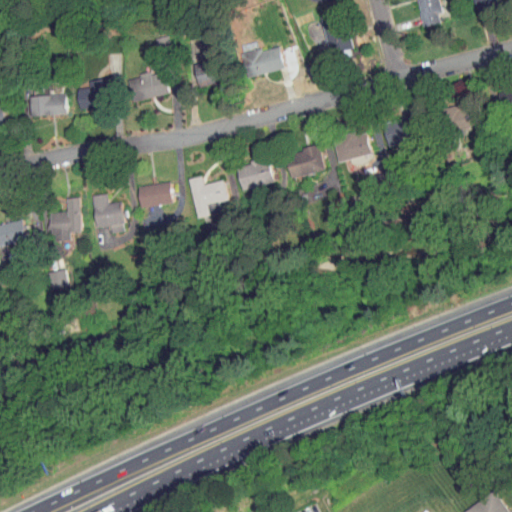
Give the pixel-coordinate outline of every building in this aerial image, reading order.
[(408,0),(413,20),(430,16),(428,7),(431,6),(429,0),(408,0)] [(311,10),(321,46),(341,40),(330,5),(311,10)] [(231,48),(237,70),(275,61),(270,38),(231,48)] [(190,80),(213,74),(207,52),(184,58),(190,80)] [(153,64),(119,71),(124,94),(158,86),(153,64)] [(68,82),(69,101),(96,99),(95,73),(78,73),(78,81),(68,82)] [(511,86),(511,81),(489,84),(491,102),(511,99),(511,86)] [(20,89),(20,109),(56,108),(55,88),(20,89)] [(439,101),(443,124),(469,118),(465,96),(439,101)] [(375,117),(379,139),(406,134),(401,112),(375,117)] [(329,156),(362,146),(355,123),(323,133),(329,156)] [(278,145),(282,170),(314,165),(310,140),(278,145)] [(266,175),(260,150),(227,159),(233,183),(266,175)] [(187,211),(200,209),(198,197),(218,193),(214,173),(194,177),(192,169),(179,171),(187,211)] [(132,201),(163,195),(160,175),(128,180),(132,201)] [(99,219),(100,226),(115,224),(111,194),(98,196),(97,187),(82,189),(87,221),(99,219)] [(40,205),(41,234),(61,234),(61,225),(71,225),(70,191),(57,191),(57,205),(40,205)] [(0,236),(17,231),(12,212),(0,215),(0,236)] [(40,282),(58,280),(56,263),(38,265),(40,282)] [(465,510),(466,511),(511,511),(511,510),(496,488),(465,510)]
